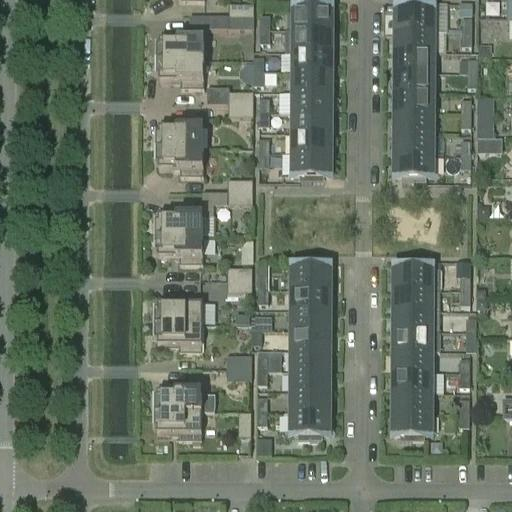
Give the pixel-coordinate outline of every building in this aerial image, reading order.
[(293,15),(293,37),(332,37),(332,15),(313,15),(313,9),(300,9),(300,15),(293,15)] [(459,9),(459,21),(472,22),(472,9),(459,9)] [(229,10),(229,22),(254,22),(254,10),(229,10)] [(396,16),(396,38),(433,38),(434,16),(427,16),(427,10),(403,10),(402,16),(396,16)] [(260,21),(260,35),(270,35),(270,21),(260,21)] [(156,50),(156,65),(193,66),(204,66),(204,37),(204,35),(229,35),(229,22),(189,22),(189,37),(181,37),(181,44),(159,44),(159,50),(156,50)] [(229,22),(229,35),(254,35),(254,22),(229,22)] [(462,24),(462,38),(472,38),(472,24),(462,24)] [(260,35),(260,49),(270,49),(270,35),(260,35)] [(285,37),(285,57),(293,57),(332,57),(332,37),(293,37),(285,37)] [(396,38),(396,58),(433,58),(433,38),(396,38)] [(462,38),(462,52),(472,52),(472,38),(462,38)] [(491,51),(479,51),(479,63),(491,63),(491,51)] [(293,57),(293,77),(332,78),(332,57),(293,57)] [(396,58),(395,78),(433,79),(433,58),(396,58)] [(253,66),(253,77),(263,77),(264,63),(254,63),(253,66)] [(156,65),(155,81),(159,81),(159,87),(181,87),(181,94),(204,94),(204,66),(193,66),(156,65)] [(467,79),(477,79),(478,65),(468,65),(467,79)] [(253,77),(253,91),(263,91),(263,77),(253,77)] [(293,77),(293,98),(331,98),(332,78),(293,77)] [(395,78),(395,99),(433,99),(433,79),(395,78)] [(467,79),(467,93),(477,93),(477,79),(467,79)] [(230,94),(208,94),(208,110),(228,109),(228,110),(253,110),(253,98),(230,98),(230,94)] [(293,98),(293,118),(331,119),(331,98),(293,98)] [(395,99),(395,119),(433,119),(433,99),(395,99)] [(259,104),(259,118),(269,118),(269,104),(259,104)] [(461,106),(461,120),(468,120),(470,120),(471,120),(471,106),(461,106)] [(253,110),(228,110),(229,123),(253,123),(253,110)] [(259,118),(259,132),(269,132),(269,118),(259,118)] [(293,118),(293,139),(331,139),(331,119),(293,118)] [(395,119),(395,140),(433,140),(433,119),(395,119)] [(461,120),(461,134),(471,134),(471,120),(470,120),(468,120),(461,120)] [(155,138),(155,153),(204,154),(204,125),(180,125),(180,132),(159,132),(159,138),(155,138)] [(293,139),(292,159),(331,159),(331,139),(293,139)] [(395,140),(395,160),(433,160),(433,140),(395,140)] [(259,145),(259,159),(269,159),(269,145),(259,145)] [(461,147),(461,161),(466,161),(471,161),(471,147),(461,147)] [(155,153),(155,169),(158,169),(158,175),(180,175),(180,182),(203,182),(204,154),(155,153)] [(259,159),(259,173),(269,173),(269,159),(259,159)] [(292,159),(292,181),(299,181),(299,187),(312,187),(312,181),(331,181),(331,159),(292,159)] [(395,160),(395,181),(413,182),(413,188),(426,188),(426,182),(432,182),(433,160),(395,160)] [(461,161),(461,175),(471,175),(471,161),(466,161),(461,161)] [(228,186),(227,198),(253,199),(253,186),(228,186)] [(155,226),(154,241),(158,241),(203,242),(203,222),(214,222),(214,211),(227,211),(227,198),(202,198),(202,213),(180,213),(180,220),(158,220),(158,226),(155,226)] [(227,198),(227,211),(253,211),(253,199),(227,198)] [(478,212),(478,222),(490,222),(490,212),(478,212)] [(154,241),(154,257),(158,257),(158,263),(180,263),(180,270),(203,270),(203,242),(158,241),(154,241)] [(258,266),(258,296),(268,296),(268,266),(258,266)] [(292,274),(292,295),(330,296),(330,274),(311,274),(311,268),(299,268),(299,274),(292,274)] [(394,275),(394,296),(432,296),(441,296),(441,275),(432,275),(413,275),(413,269),(401,269),(401,275),(394,275)] [(228,273),(228,286),(252,286),(252,273),(228,273)] [(460,283),(460,297),(470,297),(470,283),(460,283)] [(228,286),(228,298),(252,298),(252,295),(252,286),(228,286)] [(476,294),(476,304),(485,304),(485,295),(476,294)] [(292,295),(292,316),(330,316),(330,296),(292,295)] [(258,296),(258,310),(268,310),(268,296),(258,296)] [(394,296),(394,317),(432,317),(432,296),(394,296)] [(460,297),(460,311),(470,311),(470,297),(460,297)] [(154,314),(154,329),(202,330),(203,301),(179,301),(179,308),(158,308),(158,314),(154,314)] [(477,304),(477,314),(487,315),(487,304),(477,304)] [(292,316),(291,336),(330,337),(330,316),(292,316)] [(394,317),(394,337),(440,337),(441,337),(441,317),(432,317),(394,317)] [(236,320),(236,330),(249,330),(249,320),(236,320)] [(252,322),(252,336),(262,336),(262,322),(252,322)] [(466,324),(466,338),(476,338),(476,324),(466,324)] [(154,329),(154,345),(157,345),(157,351),(179,351),(179,358),(202,358),(202,330),(154,329)] [(252,336),(252,350),(262,350),(262,336),(252,336)] [(291,336),(291,357),(330,357),(330,337),(291,336)] [(394,337),(394,357),(431,358),(439,358),(440,337),(394,337)] [(466,338),(466,352),(476,352),(476,344),(476,338),(466,338)] [(291,357),(291,377),(330,377),(330,357),(291,357)] [(394,357),(394,378),(431,378),(431,358),(394,357)] [(226,361),(226,374),(251,374),(251,361),(226,361)] [(258,363),(258,377),(268,377),(268,363),(258,363)] [(460,365),(459,379),(470,379),(470,365),(460,365)] [(226,374),(227,386),(252,386),(251,374),(226,374)] [(258,377),(257,391),(268,391),(268,377),(258,377)] [(291,377),(291,397),(330,398),(330,377),(291,377)] [(394,378),(394,398),(431,398),(431,378),(394,378)] [(459,379),(459,393),(469,393),(470,379),(459,379)] [(153,402),(153,417),(202,418),(215,418),(215,400),(202,400),(202,389),(179,389),(179,396),(157,396),(157,402),(153,402)] [(291,397),(291,418),(329,418),(330,398),(291,397)] [(394,398),(393,419),(431,419),(431,398),(394,398)] [(257,403),(257,417),(267,417),(267,403),(257,403)] [(459,405),(459,419),(469,419),(469,405),(459,405)] [(153,417),(153,433),(157,433),(157,439),(178,439),(178,446),(202,446),(202,418),(153,417)] [(257,417),(257,431),(267,431),(267,417),(257,417)] [(239,418),(238,443),(251,443),(251,418),(239,418)] [(291,418),(291,439),(298,440),(298,446),(310,446),(310,440),(329,440),(329,418),(291,418)] [(393,419),(393,440),(412,440),(412,446),(424,446),(424,440),(431,440),(431,419),(393,419)] [(459,419),(459,433),(469,433),(469,419),(459,419)] [(476,424),(476,432),(482,432),(486,426),(486,424),(476,424)] [(259,443),(257,459),(268,460),(270,444),(259,443)]
